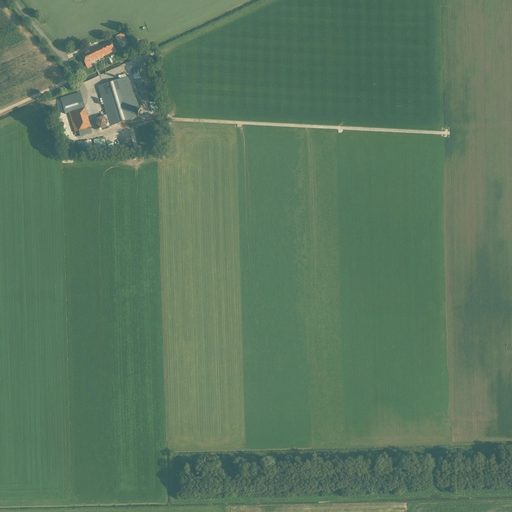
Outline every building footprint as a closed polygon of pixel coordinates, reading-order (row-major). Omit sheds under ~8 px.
[(124,33),(115,36),(117,41),(126,37),(124,33)] [(110,42),(81,55),(85,65),(115,51),(110,42)] [(131,89),(127,78),(98,86),(110,126),(136,118),(133,109),(137,108),(131,89)] [(107,126),(105,116),(95,118),(97,127),(99,127),(98,124),(101,123),(102,125),(105,124),(105,126),(107,126)] [(91,140),(79,143),(81,153),(93,150),(91,140)]
